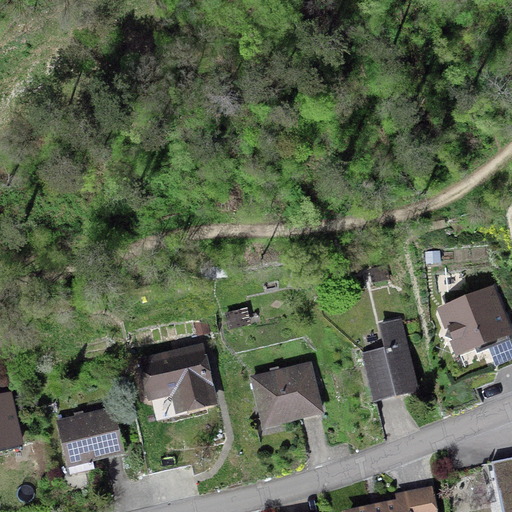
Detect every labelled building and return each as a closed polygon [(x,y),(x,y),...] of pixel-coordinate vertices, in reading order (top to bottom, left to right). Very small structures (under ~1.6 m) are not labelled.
[(511,367),(511,356),(489,298),(446,315),(462,353),(490,343),(501,372),(511,367)] [(396,355),(372,362),(387,412),(432,398),(410,327),(389,333),(396,355)] [(202,348),(139,363),(149,403),(171,398),(176,417),(217,407),(202,348)] [(310,364),(251,379),(263,431),(323,416),(310,364)] [(0,452),(23,447),(11,394),(0,397),(0,452)] [(115,408),(57,422),(69,469),(126,455),(115,408)] [(511,511),(511,460),(496,464),(506,511),(511,511)] [(406,506),(377,511),(446,511),(442,491),(404,499),(406,506)]
